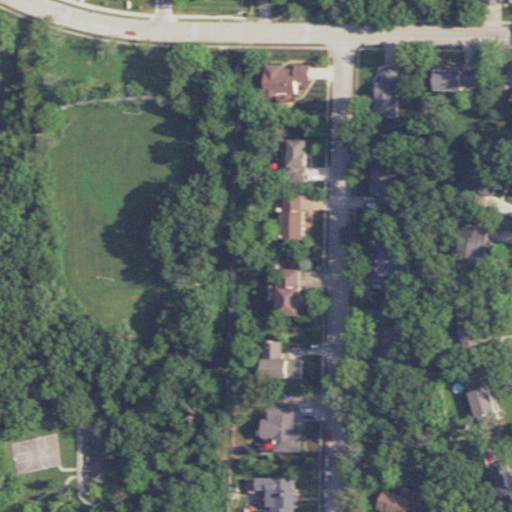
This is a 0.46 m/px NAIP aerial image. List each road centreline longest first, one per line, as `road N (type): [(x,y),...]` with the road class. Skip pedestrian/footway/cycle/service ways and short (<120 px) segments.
road 1 (residential): [(511,36),(111,26),(39,13),(16,0)]
road 2 (residential): [(340,35),(332,511)]
